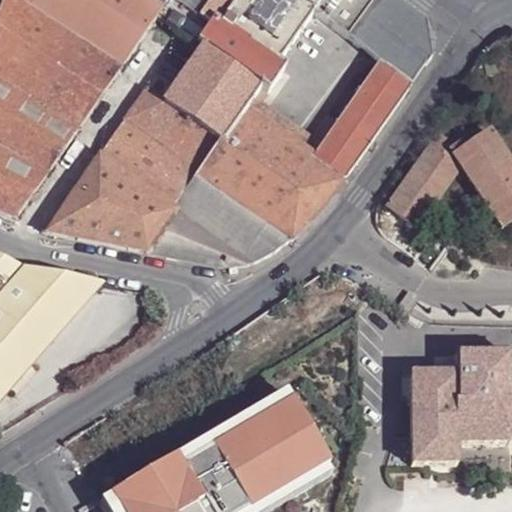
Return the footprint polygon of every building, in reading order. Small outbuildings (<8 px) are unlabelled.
[(0,216),(15,223),(36,193),(156,18),(201,48),(164,102),(146,90),(63,211),(45,236),(145,255),(244,114),(242,112),(221,144),(165,106),(205,49),(198,45),(212,25),(218,30),(239,0),(3,0),(0,10),(0,216)] [(239,0),(218,30),(212,25),(198,45),(205,49),(165,106),(221,144),(242,112),(244,114),(260,92),(267,97),(285,73),(278,68),(314,16),(291,0),(239,0)] [(291,0),(314,16),(325,1),(336,9),(342,0),(291,0)] [(336,126),(311,160),(344,183),(411,89),(410,89),(430,59),(425,24),(391,0),(342,0),(336,9),(325,1),(314,16),(378,66),(336,126)] [(244,114),(311,160),(336,126),(326,119),(312,139),(262,104),(267,97),(260,92),(244,114)] [(311,160),(244,114),(145,255),(217,269),(219,269),(237,269),(255,265),(272,257),(294,239),(344,183),(311,160)] [(453,149),(459,157),(501,218),(511,211),(511,160),(488,125),(467,140),(453,149)] [(432,137),(459,157),(453,149),(467,140),(462,133),(455,137),(439,126),(432,137)] [(414,218),(459,157),(432,137),(430,135),(386,195),(414,218)] [(0,402),(101,288),(23,272),(12,267),(0,261),(0,402)] [(511,347),(457,347),(456,367),(410,367),(411,458),(455,458),(456,437),(511,436),(511,396),(511,397),(511,387),(511,347)] [(254,511),(327,468),(323,460),(235,511),(120,511),(113,500),(289,395),(284,386),(98,497),(106,511),(254,511)] [(326,458),(289,395),(113,500),(120,511),(235,511),(323,460),(326,458)]
